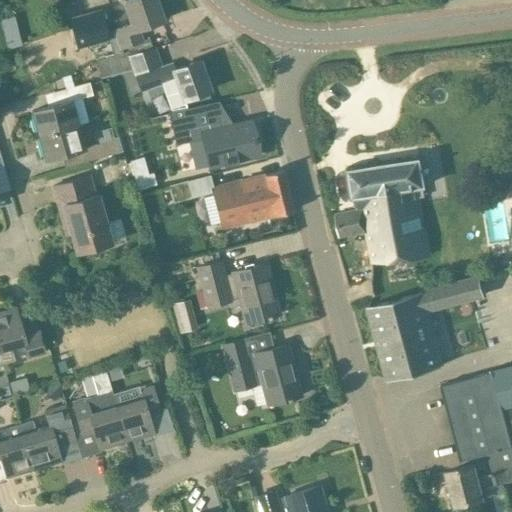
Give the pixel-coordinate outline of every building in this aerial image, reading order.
[(129,52),(121,54),(121,55),(150,49),(155,47),(155,46),(152,47),(149,39),(143,40),(139,29),(164,20),(156,0),(130,0),(124,2),(131,23),(113,29),(120,49),(127,47),(129,52)] [(70,20),(77,47),(109,39),(102,12),(70,20)] [(121,55),(121,54),(96,61),(101,77),(132,70),(140,91),(176,78),(184,100),(211,90),(200,60),(174,70),(173,64),(162,68),(155,47),(150,49),(121,55)] [(62,76),(66,89),(74,86),(70,74),(62,76)] [(92,95),(88,82),(78,85),(82,98),(92,95)] [(32,110),(39,136),(79,125),(71,99),(32,110)] [(219,100),(168,112),(176,144),(188,142),(203,138),(209,165),(209,167),(248,158),(245,143),(256,140),(254,134),(251,119),(233,123),(223,126),(217,102),(219,101),(219,100)] [(86,149),(79,125),(39,136),(46,160),(86,149)] [(119,152),(115,139),(90,146),(94,160),(119,152)] [(511,151),(502,150),(501,168),(511,169),(511,151)] [(424,186),(419,159),(348,170),(353,197),(355,197),(357,211),(336,214),(339,236),(366,231),(371,263),(428,254),(417,187),(424,186)] [(294,212),(283,170),(265,175),(214,189),(225,229),(276,215),(277,216),(294,212)] [(90,176),(53,187),(63,223),(68,222),(77,254),(113,244),(99,194),(95,195),(90,176)] [(192,198),(187,181),(169,186),(173,202),(192,198)] [(223,276),(220,262),(198,268),(208,306),(231,300),(230,299),(240,296),(246,323),(280,314),(266,263),(233,271),(233,273),(223,276)] [(443,364),(428,311),(483,296),(478,276),(422,290),(422,291),(366,306),(386,380),(387,380),(387,381),(443,365),(442,365),(443,364)] [(11,348),(24,344),(26,343),(21,324),(17,309),(0,313),(0,354),(3,364),(15,361),(11,348)] [(36,320),(21,324),(26,343),(24,344),(28,357),(45,353),(36,320)] [(248,355),(243,338),(220,345),(233,392),(262,384),(268,404),(302,395),(289,345),(248,355)] [(110,380),(121,377),(118,365),(106,369),(110,380)] [(511,365),(491,371),(492,372),(441,385),(461,461),(488,453),(511,447),(511,448),(511,365)] [(100,449),(127,441),(117,407),(116,407),(111,392),(105,370),(92,374),(99,395),(73,403),(84,437),(95,434),(100,449)] [(54,402),(63,395),(53,384),(45,392),(54,402)] [(117,407),(127,441),(153,433),(149,417),(161,414),(153,388),(140,392),(142,399),(117,407)] [(32,421),(20,424),(33,469),(60,461),(56,445),(76,439),(65,404),(44,410),(49,427),(35,431),(32,421)] [(0,461),(2,461),(7,477),(33,469),(20,424),(8,428),(11,439),(0,442),(0,461)] [(480,489),(511,480),(511,448),(511,447),(488,453),(493,472),(477,476),(474,465),(446,473),(455,505),(483,498),(480,489)] [(274,490),(255,495),(260,511),(326,511),(319,485),(276,498),(274,490)]
